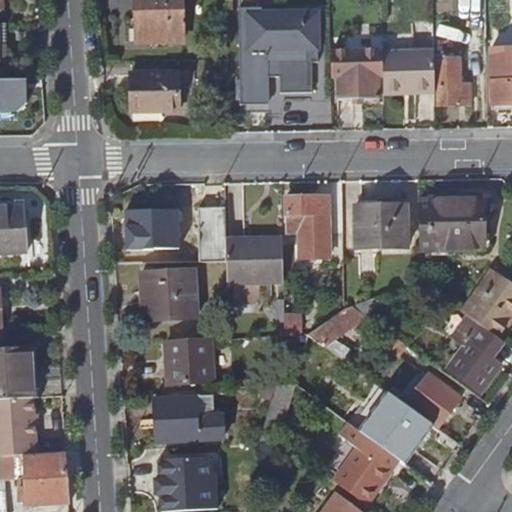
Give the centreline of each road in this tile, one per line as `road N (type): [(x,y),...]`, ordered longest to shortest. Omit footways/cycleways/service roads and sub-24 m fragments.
road 1 (residential): [(511,154),(77,161)]
road 2 (residential): [(77,161),(100,511)]
road 3 (residential): [(67,0),(77,161)]
